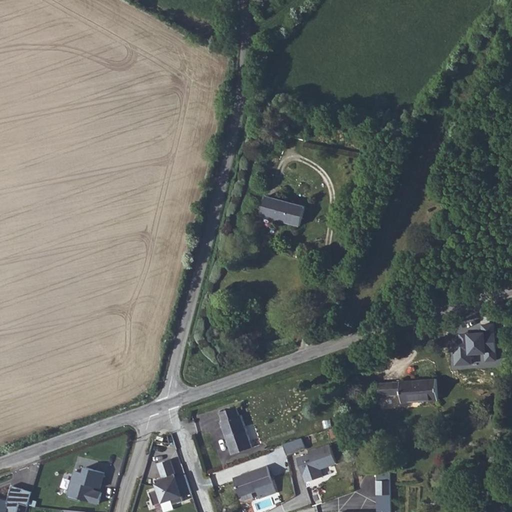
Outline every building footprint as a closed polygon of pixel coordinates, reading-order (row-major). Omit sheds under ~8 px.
[(261,215),(301,225),(306,204),(267,194),(261,215)] [(302,226),(297,246),(334,256),(339,237),(302,226)] [(433,372),(372,379),(374,392),(397,390),(398,398),(436,393),(433,372)] [(235,396),(219,401),(222,409),(220,409),(230,442),(250,435),(241,404),(238,405),(235,396)] [(340,417),(338,401),(330,401),(333,419),(340,417)] [(300,429),(282,435),(284,444),(302,438),(300,429)] [(191,493),(177,443),(162,447),(163,452),(155,454),(162,477),(154,479),(157,488),(150,491),(154,504),(172,499),(173,503),(185,499),(184,495),(191,493)] [(305,481),(324,476),(322,468),(338,464),(333,444),(297,453),(305,481)] [(240,463),(231,465),(237,483),(254,479),(256,488),(273,482),(264,456),(246,461),(247,463),(241,465),(240,463)] [(392,470),(377,470),(377,510),(339,510),(339,511),(384,511),(385,511),(391,511),(392,470)]
